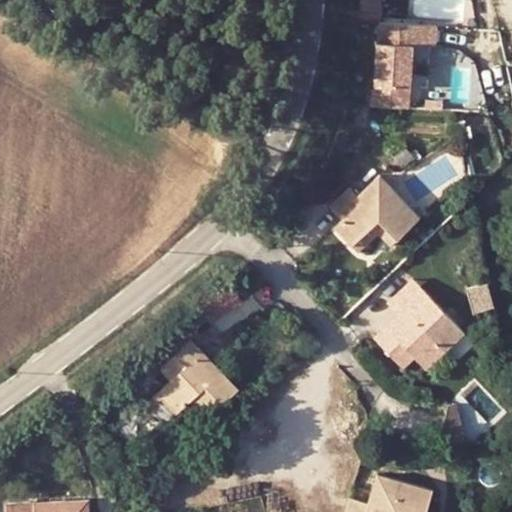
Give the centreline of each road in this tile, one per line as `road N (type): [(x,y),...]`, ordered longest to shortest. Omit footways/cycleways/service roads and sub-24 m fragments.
road 1 (tertiary): [(225,209),(160,271),(0,396)]
road 2 (residential): [(225,209),(397,414)]
road 3 (tertiary): [(306,0),(284,106),(257,169),(225,209)]
